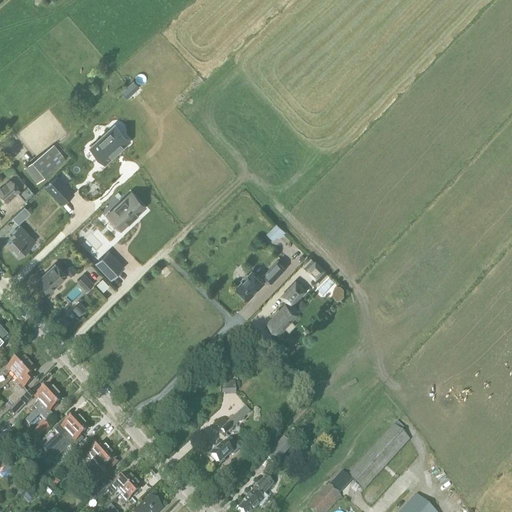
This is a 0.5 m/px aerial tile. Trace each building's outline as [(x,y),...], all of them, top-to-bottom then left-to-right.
[(122,92),(127,98),(139,87),(137,85),(133,81),(125,89),(122,92)] [(115,126),(91,148),(104,162),(128,141),(115,126)] [(61,162),(49,147),(28,163),(40,179),(61,162)] [(45,186),(62,204),(74,194),(57,175),(45,186)] [(0,187),(0,195),(7,203),(20,192),(9,179),(0,187)] [(130,192),(107,215),(121,229),(144,207),(130,192)] [(24,206),(12,217),(18,224),(30,213),(24,206)] [(277,224),(271,230),(279,238),(285,232),(277,224)] [(18,256),(34,241),(20,225),(13,232),(15,235),(6,243),(18,256)] [(125,267),(110,251),(96,263),(112,279),(125,267)] [(259,277),(253,271),(249,275),(247,273),(241,279),(243,281),(237,287),(239,289),(237,291),(244,298),(246,296),(248,298),(264,281),(263,281),(267,277),(272,282),(286,268),(278,260),(265,274),(263,273),(259,277)] [(326,270),(316,260),(305,271),(316,281),(326,270)] [(66,275),(55,263),(37,281),(48,292),(66,275)] [(84,274),(77,281),(86,290),(93,284),(84,274)] [(297,314),(296,314),(300,310),(293,304),(306,290),(296,281),(282,296),(288,302),(280,310),(279,309),(273,315),(274,316),(268,322),(270,325),(269,326),(275,332),(276,330),(279,333),(284,327),(289,332),(296,325),(291,320),(297,314)] [(86,309),(80,302),(73,308),(79,315),(86,309)] [(267,355),(275,365),(285,356),(283,354),(278,348),(277,347),(267,355)] [(15,376),(29,362),(24,357),(23,358),(21,356),(2,373),(5,376),(10,371),(15,376)] [(15,387),(13,389),(16,393),(9,399),(11,401),(15,406),(19,401),(27,393),(22,388),(34,377),(31,374),(34,370),(32,368),(34,367),(29,362),(15,376),(18,380),(13,385),(15,387)] [(207,377),(187,393),(193,400),(213,383),(207,377)] [(235,382),(221,382),(222,391),(235,391),(235,389),(240,389),(240,383),(235,383),(235,382)] [(36,397),(39,401),(33,406),(36,409),(37,410),(55,393),(49,385),(36,397)] [(15,406),(9,411),(13,415),(19,408),(20,409),(24,406),(33,396),(29,391),(27,393),(19,401),(15,406)] [(37,410),(36,409),(25,420),(29,424),(39,414),(45,420),(52,415),(49,411),(62,400),(55,393),(37,410)] [(225,435),(239,422),(241,422),(244,420),(244,417),(250,412),(245,407),(228,423),(221,430),(225,435)] [(82,422),(75,414),(69,420),(66,418),(54,429),(60,435),(57,438),(56,436),(43,448),(48,454),(63,439),(82,422)] [(63,439),(48,454),(54,460),(67,448),(66,447),(69,444),(73,449),(83,440),(80,437),(89,429),(82,422),(63,439)] [(38,439),(49,428),(43,423),(33,433),(38,439)] [(348,475),(364,489),(409,440),(393,425),(348,475)] [(266,456),(275,465),(292,447),(283,438),(266,456)] [(209,456),(218,466),(231,454),(232,455),(238,450),(237,449),(229,439),(209,456)] [(92,460),(86,465),(77,473),(81,477),(89,469),(109,451),(102,444),(88,456),(92,460)] [(109,451),(89,469),(81,477),(71,486),(77,492),(86,483),(84,480),(98,467),(104,473),(111,467),(108,464),(115,458),(109,451)] [(13,463),(11,466),(18,474),(24,469),(17,461),(16,461),(13,463)] [(348,476),(340,470),(328,484),(307,507),(311,511),(326,511),(341,496),(335,490),(348,476)] [(30,472),(21,481),(27,486),(35,478),(30,472)] [(100,486),(100,485),(89,495),(91,497),(91,498),(95,502),(107,490),(112,495),(117,490),(121,494),(135,481),(130,475),(130,476),(127,474),(117,484),(115,482),(109,488),(104,482),(100,486)] [(265,477),(260,482),(253,490),(254,491),(249,496),(248,495),(244,500),(245,501),(238,509),(240,511),(252,511),(259,505),(255,501),(259,498),(260,499),(274,485),(265,477)] [(89,495),(100,485),(95,481),(83,493),(83,494),(87,502),(91,498),(91,497),(89,495)] [(135,481),(121,494),(125,498),(123,499),(123,500),(120,503),(123,506),(126,503),(141,489),(139,486),(140,486),(135,481)] [(434,511),(417,495),(400,511),(434,511)] [(153,500),(150,497),(133,511),(157,511),(161,509),(158,506),(160,504),(160,502),(156,499),(154,498),(153,500)]
